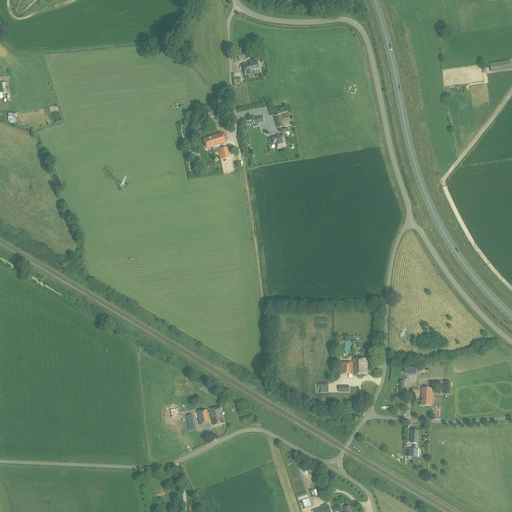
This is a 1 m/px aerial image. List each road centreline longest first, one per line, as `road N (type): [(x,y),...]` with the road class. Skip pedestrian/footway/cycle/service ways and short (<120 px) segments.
road 1 (primary): [(511,315),(461,260),(425,196),(373,0)]
road 2 (unclassified): [(0,461),(146,468),(255,429),(320,462)]
road 3 (unclassified): [(410,222),(361,28),(341,18),(268,18),(239,5)]
road 4 (unclassified): [(367,414),(384,363),(393,252),(410,222)]
road 5 (unclassified): [(511,341),(466,297),(410,222)]
road 6 (unclassified): [(367,414),(433,421),(511,416)]
road 7 (unclassified): [(235,125),(227,23),(239,5)]
